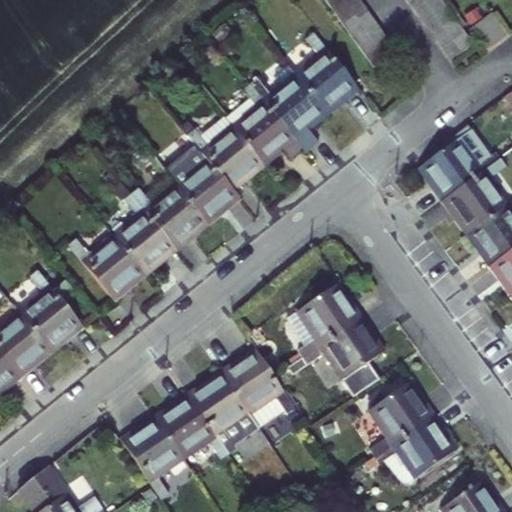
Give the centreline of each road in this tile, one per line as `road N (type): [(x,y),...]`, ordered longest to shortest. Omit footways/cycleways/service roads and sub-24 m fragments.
road 1 (residential): [(0,467),(340,190)]
road 2 (residential): [(340,190),(511,426)]
road 3 (residential): [(340,190),(459,98)]
road 4 (residential): [(459,98),(387,0)]
